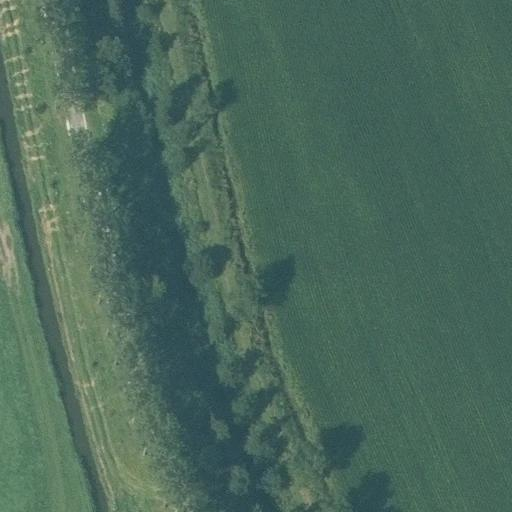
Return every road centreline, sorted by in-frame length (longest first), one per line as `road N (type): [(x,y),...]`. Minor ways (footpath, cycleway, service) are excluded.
road 1 (track): [(307,511),(273,440),(235,320),(161,0)]
road 2 (unclassified): [(189,511),(149,418),(99,243),(45,0)]
